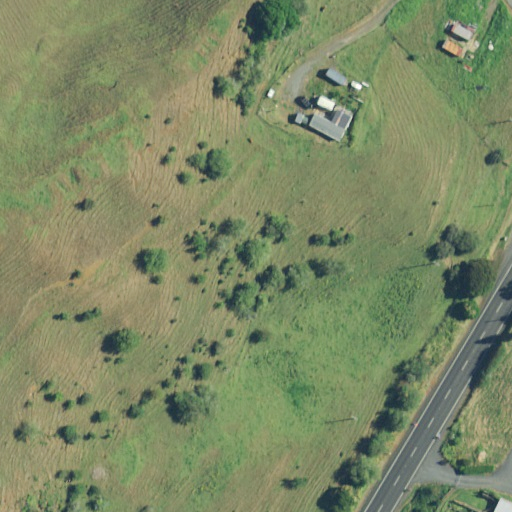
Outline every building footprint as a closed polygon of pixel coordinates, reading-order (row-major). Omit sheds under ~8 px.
[(473,32),(453,22),(449,29),(469,40),(473,32)] [(464,48),(447,39),(443,47),(460,56),(464,48)] [(347,79),(333,72),(330,79),(344,86),(347,79)] [(309,109),(302,121),(342,142),(349,129),(309,109)] [(511,511),(511,503),(501,498),(494,511),(511,511)]
